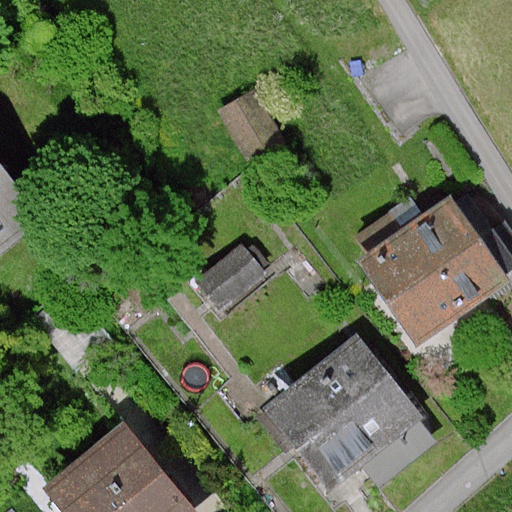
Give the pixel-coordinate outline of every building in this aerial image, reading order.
[(256,90),(218,112),(250,169),(289,147),(256,90)] [(0,251),(38,222),(0,171),(0,251)] [(448,195),(359,260),(421,344),(510,279),(448,195)] [(245,245),(196,282),(223,317),(272,280),(245,245)] [(356,335),(266,407),(333,490),(423,418),(356,335)] [(196,511),(124,423),(44,488),(64,511),(196,511)]
